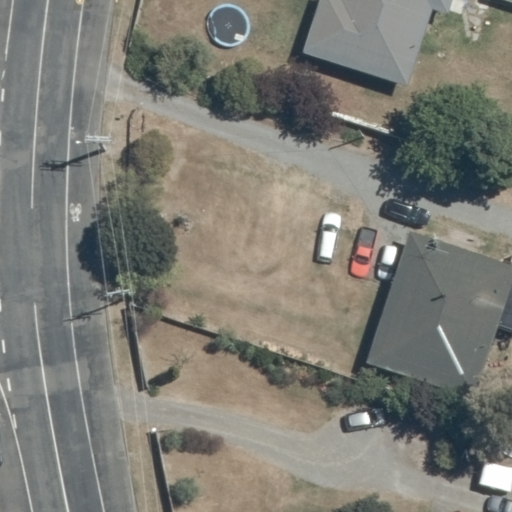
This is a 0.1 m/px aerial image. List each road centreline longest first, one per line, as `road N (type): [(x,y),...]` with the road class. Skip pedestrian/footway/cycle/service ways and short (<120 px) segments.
road 1 (unclassified): [(68,511),(37,344),(29,208)]
road 2 (unclassified): [(29,208),(51,0)]
